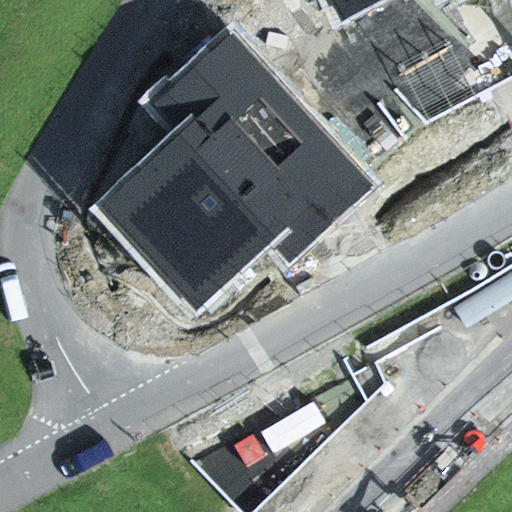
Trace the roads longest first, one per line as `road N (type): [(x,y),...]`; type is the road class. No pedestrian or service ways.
road 1 (residential): [(109,414),(74,371),(33,286),(28,211),(147,0)]
road 2 (residential): [(511,189),(109,414)]
road 3 (tertiary): [(511,380),(366,511)]
road 4 (unclassified): [(109,414),(0,471)]
